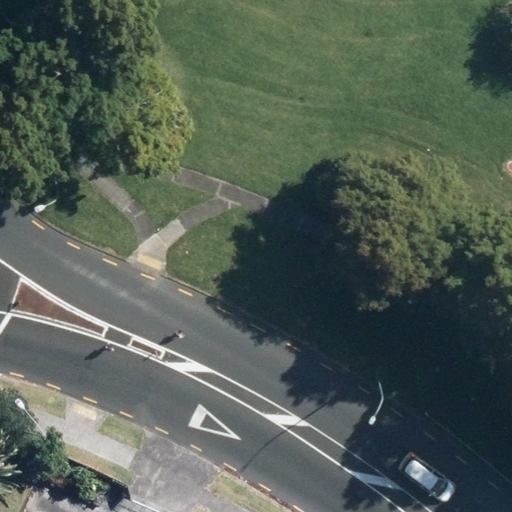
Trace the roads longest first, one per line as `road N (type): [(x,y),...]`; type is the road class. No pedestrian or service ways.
road 1 (tertiary): [(136,342),(270,392),(397,469),(441,511)]
road 2 (tertiary): [(0,233),(136,342)]
road 3 (tertiary): [(136,342),(0,337)]
